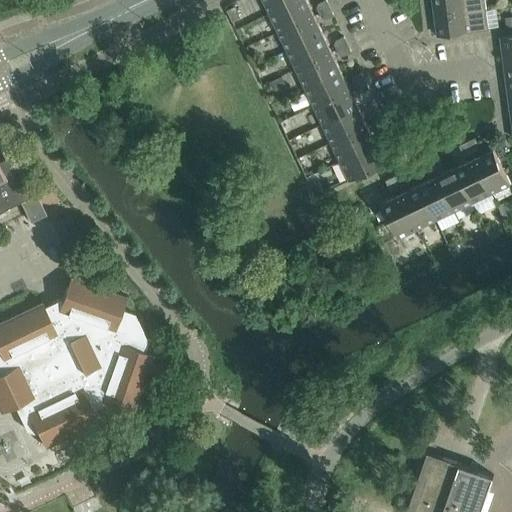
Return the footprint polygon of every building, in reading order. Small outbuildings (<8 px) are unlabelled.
[(264,0),(271,13),(298,0),(264,0)] [(307,0),(298,0),(271,13),(280,32),(315,15),(307,0)] [(318,7),(320,13),(330,8),(326,0),(319,3),(318,7)] [(485,0),(433,0),(435,15),(487,8),(485,0)] [(241,17),(236,7),(228,10),(233,21),(241,17)] [(330,8),(320,13),(322,18),(326,19),(334,15),(330,8)] [(487,8),(435,15),(439,36),(489,29),(487,8)] [(315,15),(280,32),(289,50),(323,33),(315,15)] [(323,33),(289,50),(297,69),(332,52),(323,33)] [(511,35),(501,37),(504,58),(511,56),(511,35)] [(335,44),(338,49),(348,44),(344,37),(337,40),(335,44)] [(348,44),(338,49),(340,54),(344,56),(352,52),(348,44)] [(332,52),(297,69),(306,87),(341,70),(332,52)] [(341,70),(306,87),(315,105),(350,89),(341,70)] [(353,81),(355,86),(366,81),(362,73),(354,77),(353,81)] [(366,81),(355,86),(358,91),(362,93),(369,89),(366,81)] [(350,89),(315,105),(324,124),(359,107),(350,89)] [(359,107),(324,124),(333,142),(367,125),(359,107)] [(370,118),(373,123),(383,118),(380,110),(372,114),(370,118)] [(383,118),(373,123),(375,128),(379,129),(387,126),(383,118)] [(367,125),(333,142),(341,161),(376,144),(367,125)] [(475,138),(468,142),(473,152),(478,150),(479,146),(475,138)] [(473,152),(468,142),(460,145),(464,153),(468,155),(473,152)] [(376,144),(341,161),(350,180),(386,163),(376,144)] [(494,149),(475,158),(492,193),(511,183),(494,149)] [(0,211),(31,197),(11,156),(0,161),(0,211)] [(439,156),(431,159),(436,170),(441,167),(442,163),(439,156)] [(475,158),(457,166),(473,201),(492,193),(475,158)] [(436,170),(431,159),(423,163),(427,171),(431,172),(436,170)] [(457,166),(438,175),(455,210),(473,201),(457,166)] [(402,173),(394,177),(399,187),(404,185),(405,181),(402,173)] [(438,175),(420,184),(437,219),(455,210),(438,175)] [(399,187),(394,177),(386,181),(390,188),(394,190),(399,187)] [(319,182),(311,186),(317,196),(324,193),(319,182)] [(420,184),(402,193),(418,228),(437,219),(420,184)] [(418,228),(402,193),(382,202),(399,237),(418,228)] [(36,196),(21,203),(30,221),(45,214),(36,196)] [(41,302),(0,321),(0,363),(2,364),(5,371),(0,373),(0,411),(0,413),(21,403),(24,410),(21,419),(26,430),(34,433),(37,431),(45,447),(99,422),(93,409),(108,402),(135,412),(155,356),(141,351),(146,338),(134,314),(122,310),(126,296),(70,277),(62,301),(45,309),(41,302)] [(407,511),(481,511),(494,475),(428,452),(407,511)]
